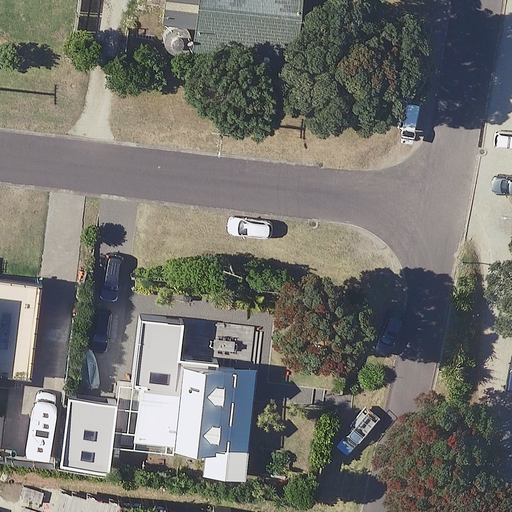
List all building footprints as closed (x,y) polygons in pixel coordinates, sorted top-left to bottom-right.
[(298,0),(196,0),(193,55),(294,62),(298,0)] [(0,372),(24,375),(33,285),(0,282),(0,372)] [(243,479),(245,452),(253,365),(222,362),(222,353),(174,349),(173,358),(137,355),(130,442),(203,448),(201,475),(243,479)] [(103,390),(64,387),(58,462),(98,465),(103,390)] [(157,511),(70,490),(64,511),(157,511)]
